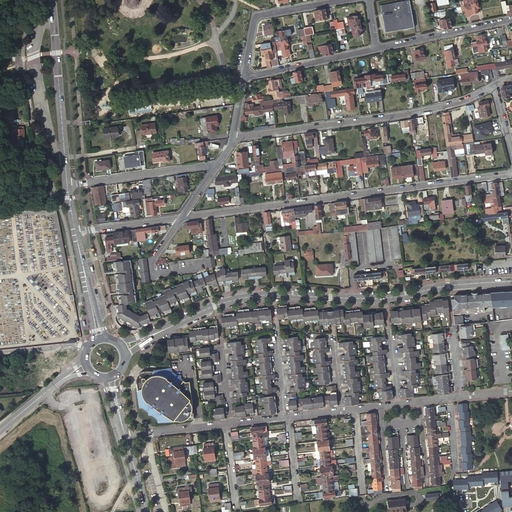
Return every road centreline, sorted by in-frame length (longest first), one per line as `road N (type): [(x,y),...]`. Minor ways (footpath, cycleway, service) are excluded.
road 1 (tertiary): [(511,280),(385,297),(242,297),(153,334)]
road 2 (residential): [(182,218),(511,173)]
road 3 (residential): [(232,138),(430,110),(493,85)]
road 4 (secondary): [(67,185),(52,0)]
road 5 (residential): [(67,185),(219,164)]
road 6 (residential): [(343,0),(255,15),(243,77)]
road 7 (residential): [(376,49),(511,20)]
road 8 (residential): [(243,77),(376,49)]
